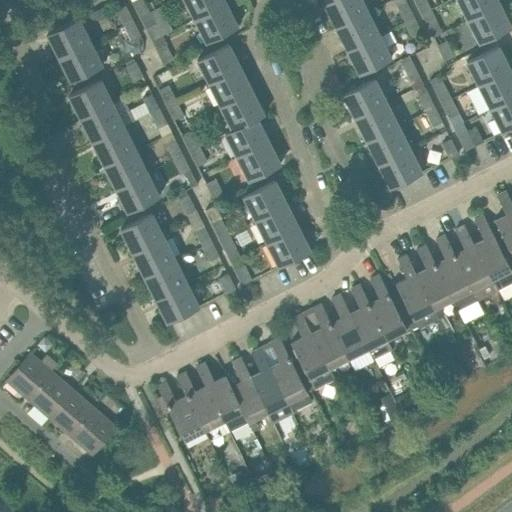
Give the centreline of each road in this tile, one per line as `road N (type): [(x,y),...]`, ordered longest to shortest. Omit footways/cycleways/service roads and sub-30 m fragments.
road 1 (residential): [(0,8),(22,52),(38,127),(159,366)]
road 2 (residential): [(344,263),(308,193),(294,129),(256,49),(264,0)]
road 3 (residential): [(271,0),(299,12),(315,46),(316,106),(380,232)]
road 4 (residential): [(159,366),(326,280),(344,263)]
road 5 (residential): [(380,232),(511,166)]
